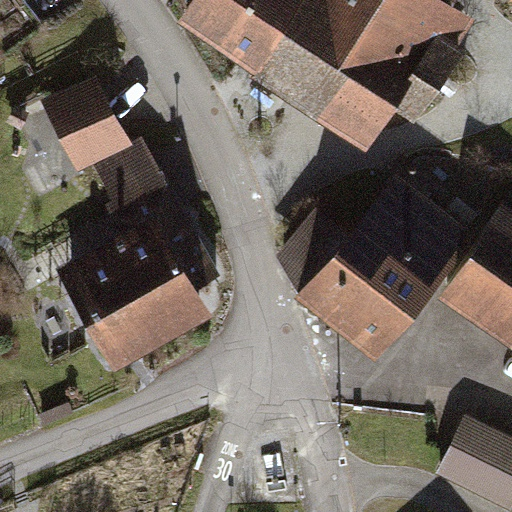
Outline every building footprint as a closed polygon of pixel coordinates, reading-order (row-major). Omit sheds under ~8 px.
[(502,12),(483,0),(216,0),(202,21),(405,157),(502,12)] [(96,76),(47,101),(81,167),(130,142),(96,76)] [(495,240),(416,177),(319,298),(398,361),(459,294),(495,240)] [(166,210),(63,264),(116,365),(219,312),(166,210)] [(511,214),(495,240),(459,294),(511,328),(511,214)] [(511,427),(468,410),(443,471),(511,499),(511,427)]
